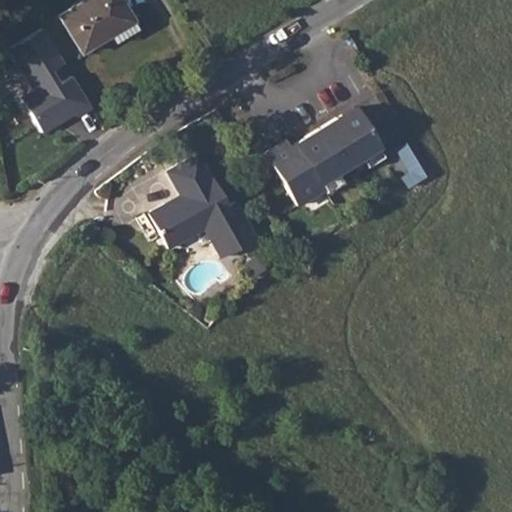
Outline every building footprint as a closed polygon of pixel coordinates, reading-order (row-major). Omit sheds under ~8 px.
[(109,32),(112,36),(135,22),(121,0),(78,0),(59,12),(82,48),(109,32)] [(135,22),(112,36),(115,41),(138,26),(135,22)] [(92,105),(74,76),(63,82),(55,69),(66,61),(44,26),(8,48),(33,88),(21,95),(43,134),(92,105)] [(351,106),(293,143),(287,146),(284,140),(262,153),(294,205),(321,188),(317,180),(374,144),(351,106)] [(209,177),(195,153),(165,172),(180,195),(183,200),(172,206),(166,204),(148,215),(170,249),(205,227),(223,255),(257,234),(236,198),(227,203),(211,176),(209,177)] [(180,195),(166,204),(172,206),(183,200),(180,195)] [(231,306),(213,329),(295,395),(313,372),(231,306)]
